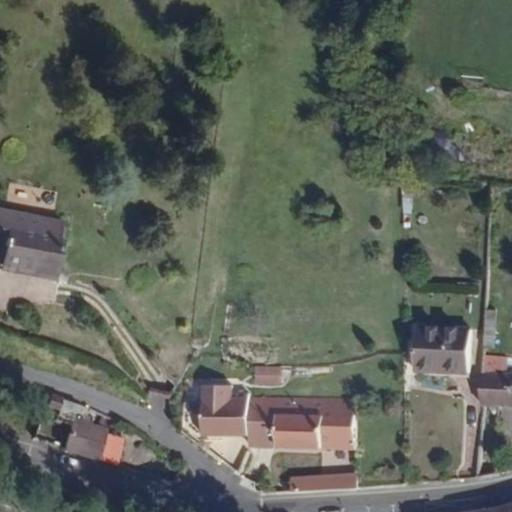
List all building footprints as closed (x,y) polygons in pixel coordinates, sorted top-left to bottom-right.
[(0,271),(48,281),(57,234),(44,231),(42,240),(4,232),(1,244),(0,243),(0,271)] [(469,376),(471,329),(415,326),(413,373),(469,376)] [(284,367),(257,367),(256,384),(283,385),(284,367)] [(511,406),(511,372),(483,372),(481,406),(511,406)] [(252,437),(252,411),(231,410),(231,381),(204,382),(203,436),(252,437)] [(79,442),(91,407),(59,397),(56,405),(41,400),(32,428),(79,442)] [(358,447),(357,399),(252,400),(252,411),(252,437),(252,449),(358,447)] [(359,487),(359,469),(297,470),(297,491),(359,487)] [(511,511),(511,502),(463,511),(511,511)]
